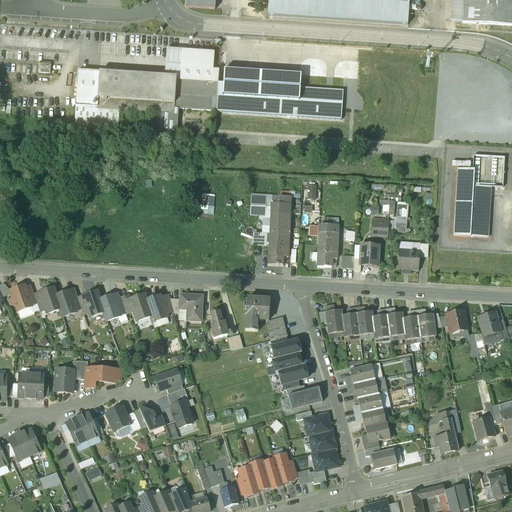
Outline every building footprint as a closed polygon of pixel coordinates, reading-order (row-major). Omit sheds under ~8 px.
[(215,0),(186,0),(186,8),(214,10),(215,0)] [(409,0),(268,0),(267,17),(407,26),(409,0)] [(511,0),(463,0),(462,23),(511,26),(511,0)] [(182,51),(166,50),(164,77),(176,78),(176,81),(180,81),(182,51)] [(214,53),(182,51),(180,81),(218,84),(218,81),(219,71),(213,71),(214,53)] [(50,66),(39,65),(38,74),(50,74),(50,66)] [(99,73),(77,71),(75,107),(97,109),(99,73)] [(300,76),(224,71),(223,82),(223,84),(222,96),(298,102),(299,87),(300,76)] [(180,81),(176,81),(176,78),(164,77),(99,73),(97,109),(97,110),(119,111),(161,114),(173,115),(174,109),(179,110),(216,112),(218,84),(180,81)] [(331,89),(326,89),(325,91),(304,89),(304,87),(299,87),(298,102),(222,96),(223,84),(218,84),(216,112),(340,120),(342,92),(331,91),(331,89)] [(97,109),(75,107),(74,121),(96,123),(96,121),(97,110),(97,109)] [(173,115),(161,114),(159,138),(176,139),(179,110),(174,109),(173,115)] [(119,111),(97,110),(96,121),(118,122),(119,111)] [(96,123),(74,121),(74,131),(118,134),(118,122),(96,121),(96,123)] [(504,159),(473,157),(473,164),(472,170),(474,171),(473,187),(490,188),(502,189),(504,159)] [(472,170),(457,170),(453,237),(487,239),(490,188),(473,187),(474,171),(472,170)] [(304,199),(318,198),(318,182),(303,183),(304,199)] [(204,194),(203,214),(216,214),(216,194),(204,194)] [(266,198),(251,198),(250,216),(270,218),(271,215),(271,203),(265,202),(266,198)] [(279,203),(271,203),(271,215),(289,216),(290,199),(279,199),(279,203)] [(289,216),(271,215),(270,218),(269,248),(269,252),(268,252),(268,260),(268,266),(278,266),(282,266),(282,258),(287,258),(289,216)] [(338,220),(330,219),(330,228),(338,228),(338,220)] [(381,225),(372,224),(372,238),(386,239),(388,223),(381,222),(381,225)] [(330,228),(318,228),(317,255),(316,262),(317,262),(317,268),(327,269),(327,268),(331,268),(331,260),(336,261),(338,228),(330,228)] [(354,234),(346,233),(345,241),(353,242),(354,234)] [(266,234),(253,234),(252,247),(269,248),(269,235),(266,235),(266,234)] [(428,246),(419,245),(419,252),(419,258),(427,259),(428,246)] [(378,248),(360,247),(360,261),(359,266),(360,267),(377,267),(378,248)] [(419,252),(399,251),(397,271),(418,272),(419,258),(419,252)] [(24,287),(10,292),(12,300),(9,303),(10,306),(15,307),(17,314),(31,308),(29,303),(25,290),(24,287)] [(30,288),(25,290),(29,303),(35,301),(34,297),(30,288)] [(53,290),(39,294),(40,295),(45,312),(47,316),(60,311),(55,297),(53,290)] [(78,301),(74,291),(68,293),(75,310),(80,308),(77,301),(78,301)] [(55,297),(60,311),(62,319),(76,314),(75,310),(68,293),(55,297)] [(96,293),(83,298),(83,299),(89,315),(90,319),(103,314),(99,302),(96,293)] [(40,295),(34,297),(35,301),(40,314),(45,312),(40,295)] [(120,300),(118,296),(113,298),(119,317),(125,315),(120,300)] [(202,297),(179,296),(179,301),(179,311),(187,311),(186,322),(201,323),(202,297)] [(99,302),(103,314),(106,323),(120,318),(119,317),(113,298),(112,297),(99,302)] [(130,301),(129,297),(120,300),(125,315),(125,316),(133,313),(134,313),(130,301)] [(143,297),(130,301),(134,313),(133,313),(137,323),(151,318),(145,303),(143,297)] [(168,297),(160,300),(165,315),(173,313),(169,300),(168,297)] [(160,300),(159,298),(145,303),(151,318),(153,324),(167,319),(165,315),(160,300)] [(89,315),(83,299),(78,301),(77,301),(80,308),(83,317),(89,315)] [(179,301),(169,300),(173,313),(173,315),(179,315),(179,311),(179,301)] [(269,301),(246,300),(244,332),(257,333),(258,321),(268,321),(269,301)] [(340,312),(332,313),(331,307),(324,308),(328,336),(343,334),(341,318),(340,312)] [(361,309),(355,310),(357,324),(363,323),(362,315),(361,309)] [(355,310),(349,311),(349,317),(351,325),(357,324),(355,310)] [(392,310),(385,311),(387,325),(393,324),(392,316),(392,310)] [(385,311),(379,312),(380,318),(381,326),(387,325),(385,311)] [(431,316),(423,318),(422,312),(416,313),(417,326),(419,340),(435,338),(434,330),(433,330),(431,316)] [(222,323),(219,313),(209,315),(212,326),(211,326),(214,340),(227,337),(224,323),(222,323)] [(416,313),(409,313),(410,319),(411,327),(417,326),(416,313)] [(462,313),(446,317),(450,335),(467,331),(462,313)] [(371,314),(362,315),(363,323),(357,324),(359,337),(374,335),(371,319),(371,314)] [(401,315),(392,316),(393,324),(387,325),(389,339),(404,337),(402,321),(401,315)] [(494,315),(478,320),(483,338),(500,333),(497,323),(494,315)] [(437,316),(431,316),(433,330),(434,330),(440,329),(437,316)] [(357,324),(351,325),(349,317),(341,318),(343,334),(344,339),(359,337),(357,324)] [(381,326),(380,318),(371,319),(374,335),(374,341),(389,339),(387,325),(381,326)] [(417,326),(411,327),(410,319),(402,321),(404,337),(405,342),(419,340),(417,326)] [(282,320),(266,324),(271,342),(287,338),(282,320)] [(503,321),(497,323),(500,333),(506,332),(503,321)] [(480,335),(474,337),(477,355),(485,353),(480,335)] [(474,336),(467,337),(470,351),(471,357),(478,355),(474,337),(474,336)] [(239,337),(227,340),(230,353),(242,349),(239,337)] [(270,342),(271,348),(289,343),(287,338),(271,342),(270,342)] [(270,348),(274,362),(299,355),(302,355),(298,341),(289,343),(271,348),(270,348)] [(274,375),(277,374),(302,368),(299,355),(274,362),(271,362),(274,375)] [(87,364),(80,363),(79,381),(85,382),(86,370),(87,370),(87,364)] [(376,365),(371,366),(374,381),(382,379),(379,365),(376,365)] [(371,366),(349,371),(351,380),(352,381),(359,379),(360,385),(374,382),(374,381),(371,366)] [(281,388),(282,388),(298,384),(308,381),(305,367),(302,368),(277,374),(281,388)] [(87,370),(86,370),(85,382),(85,389),(94,390),(95,384),(115,385),(115,382),(121,383),(122,372),(87,370)] [(73,372),(56,371),(54,393),(72,394),(73,381),(74,372),(73,372)] [(176,372),(154,379),(159,393),(166,390),(181,385),(176,372)] [(31,376),(19,375),(19,385),(18,398),(18,399),(30,400),(31,376)] [(43,377),(31,376),(30,400),(42,401),(42,396),(43,383),(43,377)] [(351,380),(345,381),(346,388),(360,385),(359,379),(352,381),(351,380)] [(382,379),(374,381),(374,382),(377,396),(378,396),(379,396),(385,394),(382,383),(383,382),(382,380),(382,379)] [(374,382),(360,385),(361,390),(354,392),(354,393),(356,401),(357,401),(379,396),(378,396),(377,396),(374,382)] [(283,393),(286,392),(300,388),(298,384),(282,388),(283,393)] [(181,385),(166,390),(168,396),(183,391),(181,385)] [(360,385),(346,388),(348,394),(354,393),(354,392),(361,390),(360,385)] [(300,388),(286,392),(288,398),(305,393),(304,387),(300,388)] [(168,396),(167,396),(171,408),(182,404),(180,399),(186,396),(184,390),(183,391),(168,396)] [(305,393),(288,398),(292,411),(322,403),(319,390),(305,393)] [(385,394),(379,396),(382,411),(390,409),(387,394),(385,394)] [(379,396),(357,401),(359,409),(359,410),(367,408),(368,414),(382,411),(379,396)] [(182,404),(171,408),(174,416),(172,417),(174,422),(175,421),(178,430),(192,425),(184,403),(182,404)] [(491,409),(490,404),(484,406),(485,410),(487,418),(494,417),(491,409)] [(498,407),(491,409),(494,417),(496,426),(502,425),(499,415),(500,415),(498,407)] [(126,417),(122,408),(105,415),(114,434),(128,427),(129,428),(129,427),(130,427),(126,417)] [(359,409),(353,410),(354,417),(366,414),(368,414),(367,408),(359,410),(359,409)] [(152,413),(142,410),(139,411),(146,428),(149,434),(165,427),(161,417),(155,420),(152,413)] [(139,411),(133,414),(141,430),(146,428),(139,411)] [(382,411),(368,414),(370,419),(367,420),(362,421),(362,422),(364,430),(365,430),(385,425),(382,411)] [(511,411),(500,415),(499,415),(502,425),(505,435),(506,435),(507,438),(511,436),(511,411)] [(304,421),(312,419),(311,412),(295,416),(297,423),(304,421)] [(141,430),(133,414),(126,417),(130,427),(129,427),(132,434),(141,430)] [(366,414),(354,417),(356,423),(362,422),(362,421),(367,420),(366,414)] [(449,414),(437,417),(438,424),(442,423),(443,423),(450,421),(450,420),(449,414)] [(88,415),(77,420),(87,442),(98,437),(96,433),(90,421),(88,415)] [(312,419),(304,421),(308,438),(331,433),(327,416),(312,419)] [(494,417),(487,418),(488,420),(489,420),(491,428),(496,426),(494,417)] [(488,420),(479,423),(477,418),(472,420),(478,442),(494,438),(491,428),(489,420),(488,420)] [(96,419),(90,421),(96,433),(101,431),(96,419)] [(457,419),(450,420),(450,421),(453,435),(454,435),(460,434),(457,419)] [(87,442),(77,420),(66,425),(68,431),(74,443),(76,447),(87,442)] [(279,433),(285,426),(278,420),(272,427),(279,433)] [(443,423),(442,423),(446,436),(453,435),(450,421),(443,423)] [(385,425),(365,430),(367,438),(361,440),(362,446),(377,442),(377,443),(390,440),(386,425),(385,425)] [(30,431),(19,436),(29,458),(40,453),(37,447),(32,436),(30,431)] [(74,443),(68,431),(63,434),(68,446),(74,443)] [(37,433),(32,436),(37,447),(43,445),(37,433)] [(331,433),(308,438),(312,456),(335,450),(331,433)] [(446,436),(433,439),(435,449),(439,448),(440,456),(457,452),(454,435),(453,435),(446,436)] [(29,458),(19,436),(8,441),(10,445),(15,457),(18,463),(29,458)] [(377,442),(362,446),(364,452),(379,448),(377,443),(377,442)] [(4,447),(2,443),(0,443),(0,452),(4,462),(10,459),(4,447)] [(15,457),(10,445),(4,447),(10,459),(15,457)] [(379,448),(364,452),(365,458),(371,457),(371,456),(380,454),(379,448)] [(335,450),(312,456),(316,473),(323,471),(339,468),(335,450)] [(398,451),(392,452),(394,459),(395,461),(394,462),(395,466),(402,465),(398,451)] [(380,454),(371,456),(371,457),(374,471),(396,466),(395,466),(394,462),(395,461),(394,459),(392,452),(380,454)] [(287,464),(284,456),(274,459),(282,487),(282,485),(292,482),(291,480),(287,464)] [(426,457),(420,459),(422,467),(428,465),(426,457)] [(274,461),(262,465),(262,463),(261,463),(270,491),(282,487),(274,459),(273,460),(274,461)] [(292,462),(287,464),(291,480),(297,478),(296,475),(292,462)] [(261,463),(249,467),(257,495),(258,494),(257,493),(269,489),(269,491),(270,491),(261,463)] [(249,469),(239,472),(241,479),(246,495),(247,498),(257,495),(249,467),(249,469)] [(310,474),(312,481),(325,478),(323,471),(316,473),(310,474)] [(312,484),(308,472),(302,473),(306,485),(312,484)] [(218,487),(214,473),(206,478),(206,479),(210,489),(218,487)] [(302,473),(296,475),(297,478),(299,487),(306,485),(302,473)] [(502,473),(487,477),(489,486),(492,498),(493,501),(508,497),(502,473)] [(326,483),(325,478),(312,481),(313,486),(326,483)] [(210,489),(206,479),(200,481),(204,491),(210,489)] [(246,495),(241,479),(235,481),(240,497),(246,495)] [(59,480),(42,487),(43,491),(61,484),(59,480)] [(489,486),(483,488),(486,500),(492,498),(489,486)] [(233,489),(225,491),(224,487),(218,489),(224,509),(238,506),(233,489)] [(418,501),(438,497),(444,495),(444,494),(443,487),(416,494),(417,495),(418,501)] [(453,492),(444,494),(444,495),(448,511),(463,511),(468,511),(467,509),(463,492),(462,488),(452,490),(453,492)] [(168,498),(172,506),(174,511),(186,511),(191,510),(189,501),(188,499),(185,490),(168,498)] [(471,491),(463,492),(467,509),(474,508),(471,491)] [(153,500),(158,511),(167,511),(166,509),(172,506),(168,498),(167,494),(153,500)] [(153,500),(151,495),(139,500),(143,508),(144,511),(158,511),(153,500)] [(417,495),(402,499),(405,511),(420,511),(418,501),(417,495)] [(448,511),(444,495),(438,497),(442,511),(448,511)] [(209,511),(206,499),(195,502),(193,497),(188,499),(189,501),(191,510),(191,511),(209,511)] [(386,503),(365,508),(365,511),(388,511),(387,507),(386,503)]
